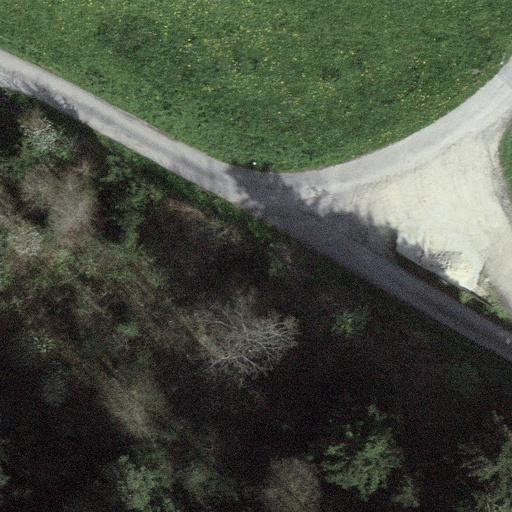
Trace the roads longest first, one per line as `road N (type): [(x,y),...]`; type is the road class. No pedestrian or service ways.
road 1 (track): [(237,186),(511,325)]
road 2 (track): [(511,88),(424,146),(369,168),(327,181),(237,186)]
road 3 (track): [(0,64),(237,186)]
